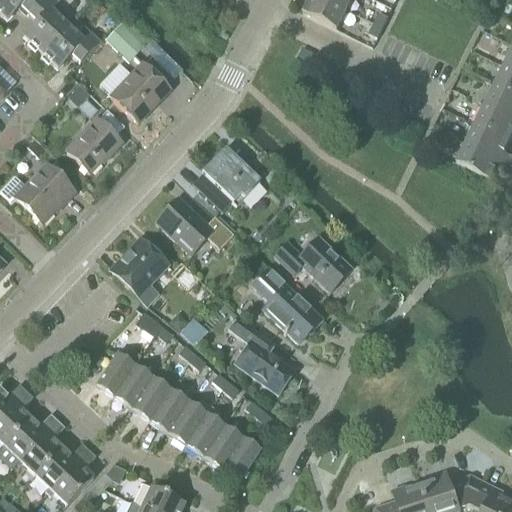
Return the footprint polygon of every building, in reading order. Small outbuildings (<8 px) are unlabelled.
[(0,0),(0,17),(6,24),(15,14),(23,6),(31,15),(45,0),(0,0)] [(33,30),(23,40),(40,56),(67,29),(51,13),(59,5),(53,0),(45,0),(31,15),(40,23),(33,30)] [(337,33),(347,13),(319,0),(304,0),(304,1),(309,4),(303,16),(337,33)] [(319,0),(347,13),(353,0),(319,0)] [(374,27),(383,31),(389,20),(379,16),(374,27)] [(378,42),(383,31),(374,27),(369,38),(378,42)] [(67,29),(40,56),(57,73),(74,55),(83,64),(92,54),(101,45),(91,36),(83,44),(67,29)] [(129,66),(138,56),(115,33),(106,42),(129,66)] [(137,127),(169,94),(142,67),(110,100),(137,127)] [(511,73),(504,69),(495,89),(511,97),(511,73)] [(511,97),(495,89),(485,108),(511,121),(511,97)] [(69,102),(77,109),(88,99),(80,91),(69,102)] [(511,121),(485,108),(476,128),(510,145),(511,140),(511,121)] [(89,178),(104,162),(120,146),(97,124),(66,156),(89,178)] [(511,169),(511,159),(505,156),(510,145),(476,128),(466,147),(511,169)] [(27,152),(38,163),(46,155),(35,145),(27,152)] [(511,180),(511,178),(511,169),(466,147),(456,167),(491,184),(496,172),(511,180)] [(236,211),(258,186),(259,186),(224,153),(201,178),(207,183),(197,193),(222,217),(231,206),(236,211)] [(41,228),(73,195),(45,169),(14,202),(41,228)] [(206,230),(177,203),(156,226),(191,259),(207,242),(219,254),(233,238),(214,221),(206,230)] [(351,273),(335,258),(318,241),(301,259),(287,246),(274,260),(293,279),(301,270),(329,296),(351,273)] [(146,309),(156,298),(146,289),(165,268),(139,243),(119,265),(122,268),(113,278),(146,309)] [(298,347),(320,324),(268,274),(253,290),(270,307),(263,314),(298,347)] [(155,339),(162,330),(153,323),(143,316),(135,329),(153,341),(155,339)] [(170,326),(179,334),(188,325),(179,317),(170,326)] [(277,399),(293,376),(267,357),(274,347),(238,321),(228,334),(249,349),(235,368),(277,399)] [(162,330),(155,339),(166,347),(172,339),(162,330)] [(189,367),(196,359),(185,350),(178,358),(189,367)] [(113,401),(135,370),(139,363),(129,356),(124,363),(116,357),(95,389),(113,401)] [(196,359),(189,367),(199,375),(206,367),(196,359)] [(131,413),(152,381),(135,370),(113,401),(131,413)] [(222,395),(229,387),(218,377),(211,386),(222,395)] [(149,425),(170,394),(152,381),(131,413),(149,425)] [(229,387),(222,395),(232,403),(239,395),(229,387)] [(0,393),(0,421),(26,395),(19,388),(7,400),(0,393)] [(167,437),(188,406),(170,394),(149,425),(167,437)] [(26,395),(0,421),(0,446),(4,449),(30,422),(21,413),(33,401),(26,395)] [(185,449),(211,410),(200,403),(195,410),(188,406),(167,437),(185,449)] [(255,422),(262,414),(251,405),(244,414),(255,422)] [(203,461),(224,430),(217,425),(222,417),(211,410),(185,449),(203,461)] [(262,414),(255,422),(266,431),(272,422),(262,414)] [(4,449),(0,453),(0,462),(11,473),(16,468),(57,424),(50,418),(39,430),(30,422),(4,449)] [(57,424),(16,468),(19,471),(23,468),(35,479),(61,451),(52,443),(64,431),(57,424)] [(221,473),(242,442),(224,430),(203,461),(221,473)] [(242,442),(221,473),(239,486),(260,454),(242,442)] [(61,451),(35,479),(48,491),(45,495),(48,498),(89,454),(82,448),(70,460),(61,451)] [(89,454),(48,498),(51,500),(54,497),(67,509),(93,481),(84,473),(95,460),(89,454)] [(420,485),(428,511),(466,511),(470,511),(471,511),(484,486),(471,479),(450,487),(446,476),(420,485)] [(96,486),(104,493),(112,485),(105,478),(96,486)] [(428,511),(420,485),(393,494),(397,505),(376,511),(375,511),(428,511)] [(96,502),(104,493),(96,486),(88,495),(96,502)] [(508,511),(511,506),(500,500),(502,495),(484,486),(471,511),(472,511),(508,511)] [(141,511),(183,511),(185,508),(151,492),(141,487),(131,507),(141,511)] [(74,511),(85,511),(89,509),(81,502),(74,511)]
